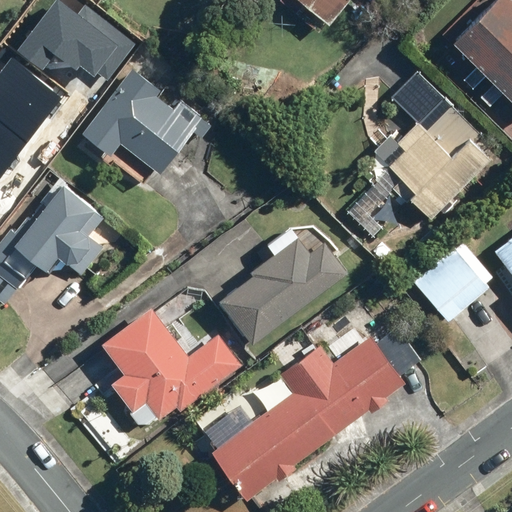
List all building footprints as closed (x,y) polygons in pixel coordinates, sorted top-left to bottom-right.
[(55,0),(18,49),(45,69),(81,65),(104,83),(134,42),(85,6),(77,17),(55,0)] [(290,0),(325,28),(348,0),(290,0)] [(511,3),(508,0),(491,0),(448,44),(511,107),(511,3)] [(0,120),(28,142),(63,98),(11,58),(0,73),(0,120)] [(130,67),(79,135),(148,186),(199,118),(179,103),(173,111),(154,97),(160,89),(130,67)] [(418,191),(407,204),(430,225),(497,152),(448,107),(425,131),(416,123),(383,159),(418,191)] [(0,178),(28,142),(0,120),(0,178)] [(52,174),(0,240),(0,304),(2,305),(34,264),(45,272),(57,256),(81,275),(104,246),(91,236),(106,215),(52,174)] [(368,213),(383,197),(369,183),(342,211),(369,237),(380,225),(368,213)] [(511,293),(510,295),(511,298),(511,231),(490,248),(511,277),(511,293)] [(213,297),(249,346),(348,273),(323,239),(306,251),(295,236),(213,297)] [(456,244),(411,280),(445,322),(490,287),(456,244)] [(180,412),(244,364),(219,331),(186,356),(149,306),(99,343),(122,373),(107,384),(143,431),(176,407),(180,412)] [(206,452),(242,502),(409,382),(404,377),(427,360),(401,325),(379,341),(375,335),(335,364),(321,344),(252,394),(264,410),(206,452)]
